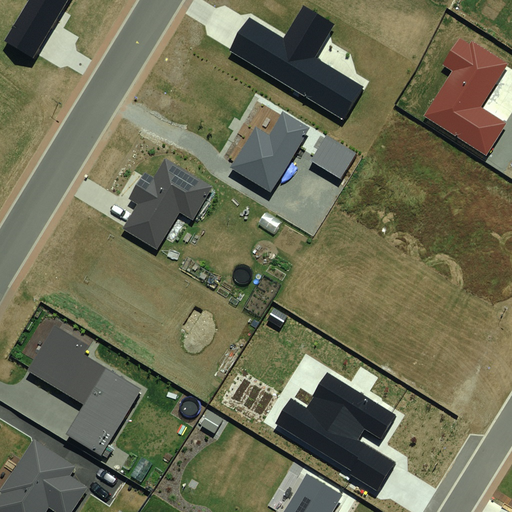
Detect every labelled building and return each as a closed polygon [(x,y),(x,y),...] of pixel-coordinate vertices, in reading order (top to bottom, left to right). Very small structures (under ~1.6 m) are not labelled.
[(29,0),(4,41),(33,59),(69,0),(29,0)] [(250,16),(229,51),(344,120),(363,88),(314,58),(334,24),(304,6),(285,38),(250,16)] [(480,107),(508,64),(472,41),(470,44),(459,37),(442,65),(452,71),(424,116),(486,155),(506,123),(480,107)] [(256,125),(230,167),(270,191),(309,128),(283,113),(270,134),(256,125)] [(327,134),(311,160),(341,178),(357,153),(327,134)] [(138,204),(123,229),(157,249),(180,211),(193,219),(212,186),(165,158),(154,177),(145,171),(128,199),(138,204)] [(83,404),(65,434),(101,456),(141,389),(84,355),(89,346),(54,325),(27,371),(83,404)] [(291,397),(275,422),(352,470),(350,474),(377,491),(395,463),(358,440),(365,429),(380,439),(396,415),(327,373),(306,407),(291,397)] [(0,492),(2,494),(0,496),(0,511),(45,511),(49,507),(56,511),(70,511),(87,488),(70,476),(76,467),(34,439),(0,488),(0,492)] [(307,473),(282,511),(331,511),(342,495),(307,473)]
